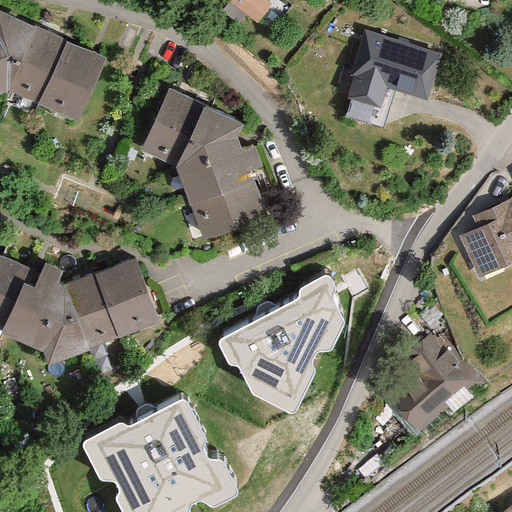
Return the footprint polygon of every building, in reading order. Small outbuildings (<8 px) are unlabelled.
[(232,0),(231,2),(262,20),(274,0),(232,0)] [(0,1),(0,13),(2,13),(13,45),(12,88),(39,99),(67,35),(0,1)] [(0,92),(12,88),(13,45),(2,13),(0,13),(0,92)] [(439,52),(363,28),(340,100),(382,114),(391,86),(424,97),(439,52)] [(108,56),(67,35),(39,99),(79,119),(108,56)] [(206,98),(173,79),(145,146),(178,161),(206,98)] [(206,98),(178,161),(193,196),(255,169),(249,158),(265,151),(252,119),(206,98)] [(270,208),(255,169),(193,196),(205,238),(270,208)] [(480,224),(460,235),(483,280),(511,266),(511,198),(476,214),(480,224)] [(43,271),(0,248),(0,326),(4,329),(28,277),(39,281),(43,271)] [(139,256),(71,280),(70,286),(56,348),(53,359),(160,319),(139,256)] [(28,277),(4,329),(56,348),(70,286),(69,267),(48,258),(43,271),(39,281),(28,277)] [(328,276),(214,335),(229,364),(239,366),(252,394),(295,414),(316,371),(311,364),(318,352),(332,352),(347,312),(328,276)] [(421,418),(471,378),(448,349),(398,389),(421,418)] [(172,511),(229,482),(182,393),(91,442),(128,511),(172,511)]
